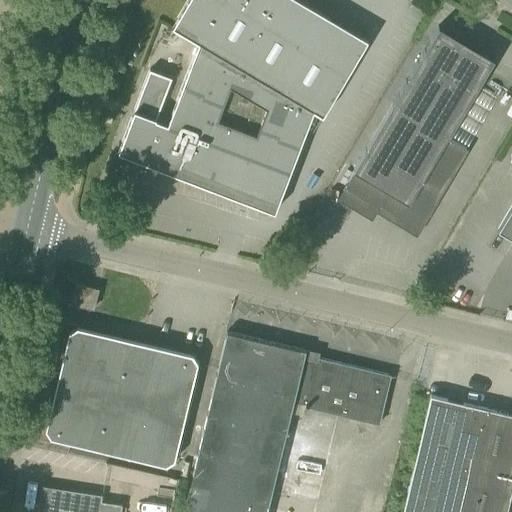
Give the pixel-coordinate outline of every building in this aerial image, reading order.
[(187,0),(173,26),(199,41),(168,122),(156,118),(171,77),(150,69),(119,151),(275,211),(313,111),(323,115),(368,39),(302,0),(187,0)] [(354,170),(408,202),(494,58),(492,57),(490,61),(475,52),(477,48),(456,36),(454,39),(438,30),(441,26),(438,25),(354,170)] [(511,153),(510,157),(511,158),(511,205),(498,229),(511,236),(511,153)] [(77,283),(72,303),(93,308),(98,288),(77,283)] [(174,460),(197,363),(197,362),(192,354),(77,327),(70,331),(46,429),(50,436),(164,466),(174,460)] [(382,419),(392,366),(223,332),(187,511),(269,511),(291,401),(382,419)] [(505,511),(511,488),(511,413),(480,406),(430,394),(402,511),(505,511)] [(102,501),(103,495),(42,485),(37,511),(121,511),(122,504),(102,501)]
